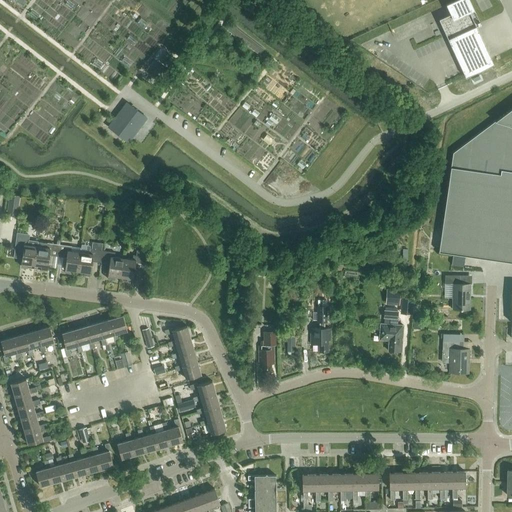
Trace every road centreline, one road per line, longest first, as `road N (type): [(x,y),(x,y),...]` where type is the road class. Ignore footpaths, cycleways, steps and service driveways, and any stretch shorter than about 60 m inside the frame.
road 1 (residential): [(240,403),(322,374),(368,375),(486,396),(487,441)]
road 2 (unclassified): [(240,403),(211,331),(195,315),(0,286)]
road 3 (tertiary): [(251,443),(487,441)]
road 4 (tertiary): [(58,511),(251,443)]
